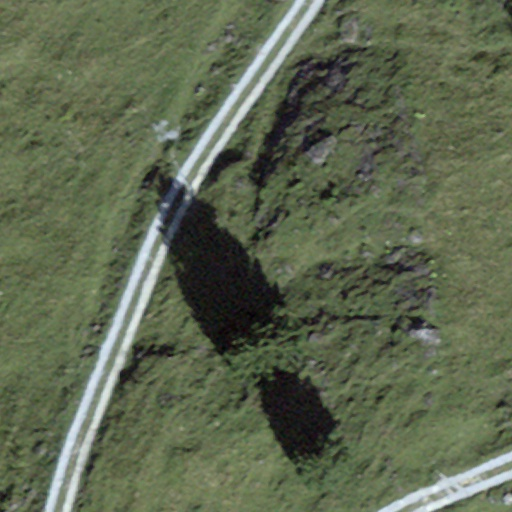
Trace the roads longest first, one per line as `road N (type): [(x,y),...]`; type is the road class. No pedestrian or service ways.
road 1 (track): [(55,511),(70,456),(182,183),(308,0)]
road 2 (track): [(511,463),(398,511)]
